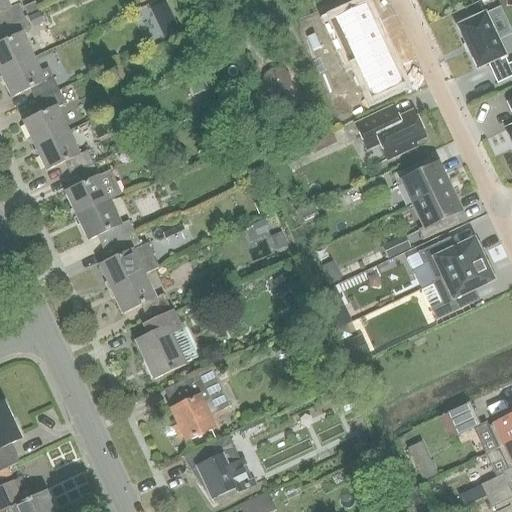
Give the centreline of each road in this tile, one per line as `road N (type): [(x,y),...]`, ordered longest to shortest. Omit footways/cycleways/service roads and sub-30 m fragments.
road 1 (residential): [(397,0),(499,209)]
road 2 (tertiary): [(130,511),(43,324)]
